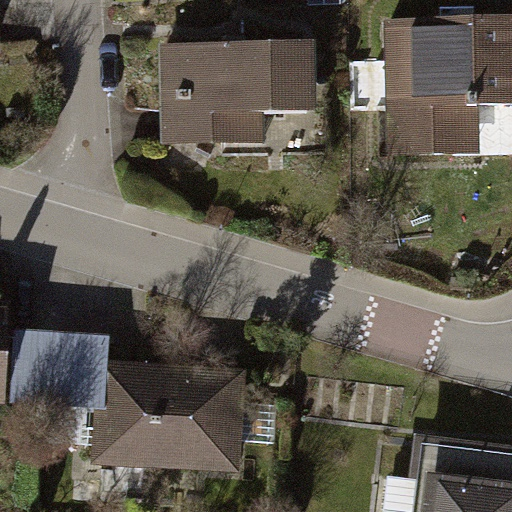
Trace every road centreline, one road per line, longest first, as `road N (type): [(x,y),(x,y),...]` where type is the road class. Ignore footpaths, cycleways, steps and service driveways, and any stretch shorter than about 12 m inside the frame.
road 1 (residential): [(511,358),(91,239)]
road 2 (residential): [(77,0),(91,239)]
